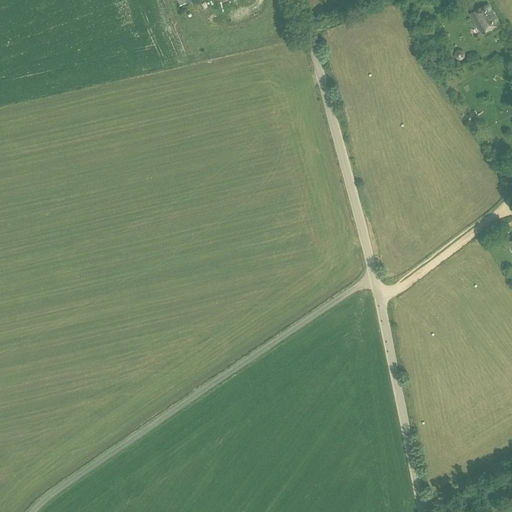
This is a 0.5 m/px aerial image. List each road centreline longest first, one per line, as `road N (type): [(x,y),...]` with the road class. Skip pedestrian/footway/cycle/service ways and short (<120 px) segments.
road 1 (unclassified): [(32,511),(374,276)]
road 2 (unclassified): [(374,276),(298,0)]
road 3 (unclassified): [(423,511),(374,276)]
road 4 (track): [(380,299),(511,200)]
